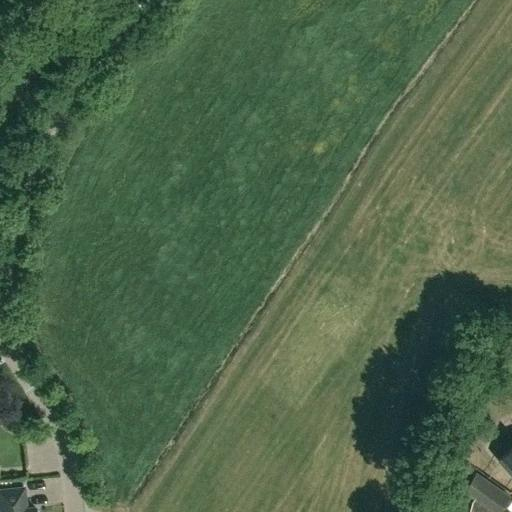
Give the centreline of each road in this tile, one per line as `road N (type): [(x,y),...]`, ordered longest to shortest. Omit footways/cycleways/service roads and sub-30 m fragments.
road 1 (unclassified): [(0,282),(22,194),(60,106),(146,0)]
road 2 (residential): [(78,511),(54,417),(0,339)]
